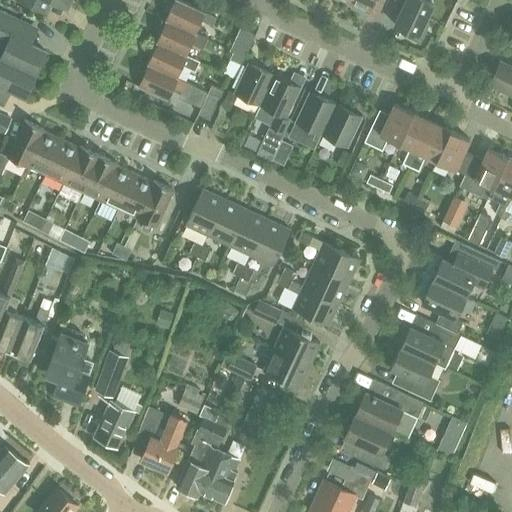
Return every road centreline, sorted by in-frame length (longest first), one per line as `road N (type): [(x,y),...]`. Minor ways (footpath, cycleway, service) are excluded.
road 1 (residential): [(276,511),(389,280),(395,246),(382,230),(69,86),(110,0)]
road 2 (residential): [(261,0),(455,91)]
road 3 (residential): [(0,402),(130,500)]
